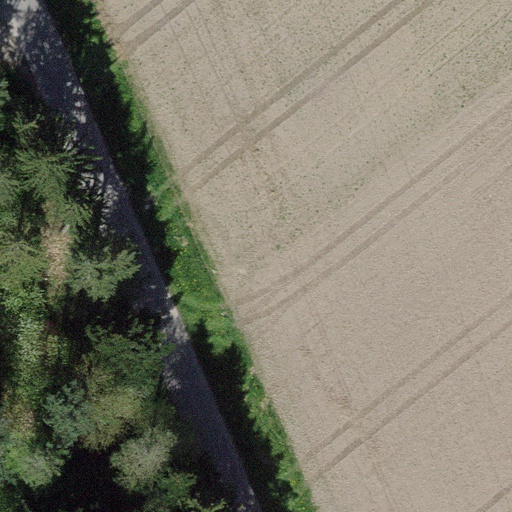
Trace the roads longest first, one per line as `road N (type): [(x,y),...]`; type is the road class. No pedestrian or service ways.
road 1 (tertiary): [(242,511),(20,0)]
road 2 (track): [(199,412),(0,472)]
